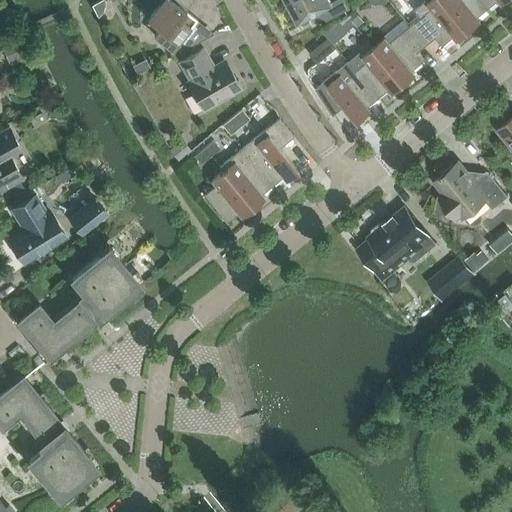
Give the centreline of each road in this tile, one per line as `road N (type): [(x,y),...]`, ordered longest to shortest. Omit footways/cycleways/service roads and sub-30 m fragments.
road 1 (residential): [(129,511),(143,500),(173,335),(360,186)]
road 2 (residential): [(360,186),(235,0)]
road 3 (residential): [(360,186),(511,62)]
